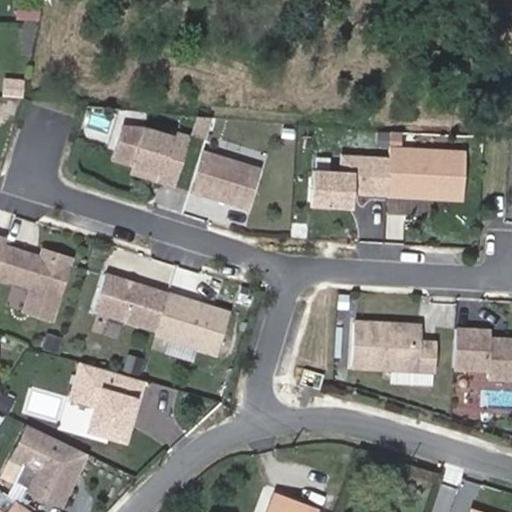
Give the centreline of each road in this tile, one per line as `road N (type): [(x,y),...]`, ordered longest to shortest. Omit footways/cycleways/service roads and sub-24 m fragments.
road 1 (residential): [(292,271),(47,188),(39,132)]
road 2 (residential): [(262,429),(380,427),(511,468)]
road 3 (residential): [(292,271),(491,275),(511,256)]
road 4 (residential): [(262,429),(261,378),(292,271)]
road 5 (residential): [(137,511),(186,459),(230,435),(262,429)]
